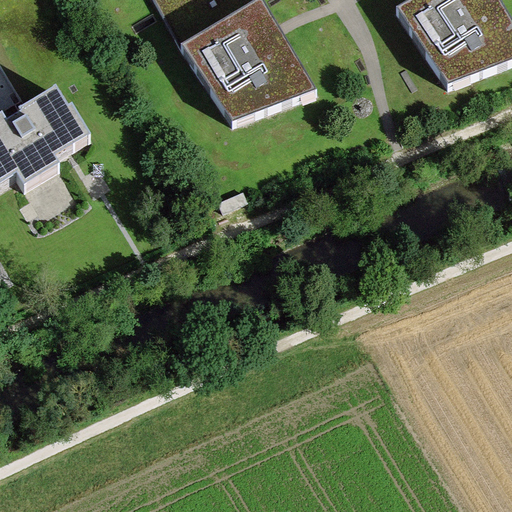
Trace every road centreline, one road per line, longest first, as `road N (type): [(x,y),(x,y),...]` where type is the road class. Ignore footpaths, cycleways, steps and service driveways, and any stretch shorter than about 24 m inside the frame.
road 1 (track): [(511,245),(0,475)]
road 2 (track): [(0,338),(511,115)]
